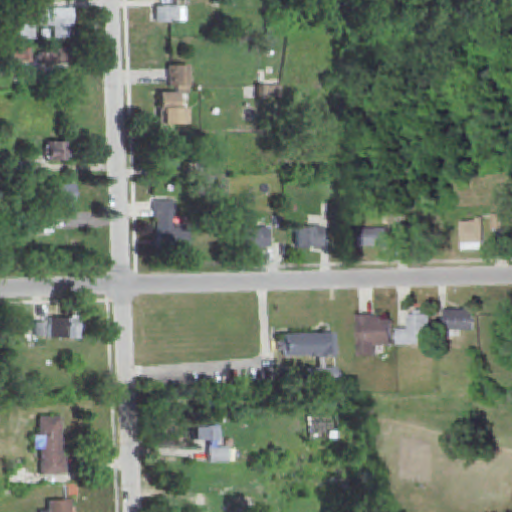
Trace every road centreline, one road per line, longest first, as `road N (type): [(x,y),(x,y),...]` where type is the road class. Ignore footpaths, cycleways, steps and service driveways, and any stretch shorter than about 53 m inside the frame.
road 1 (residential): [(131,511),(109,0)]
road 2 (residential): [(511,277),(0,290)]
